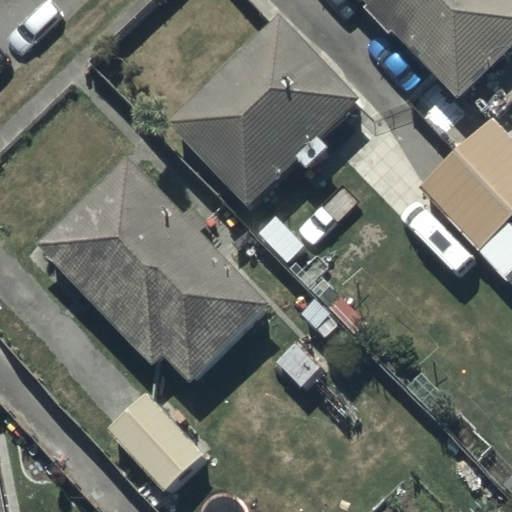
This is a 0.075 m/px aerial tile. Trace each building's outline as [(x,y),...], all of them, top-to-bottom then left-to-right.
[(511,72),(511,2),(510,0),(352,0),(374,22),(370,26),(396,53),(400,50),(464,117),(511,72)] [(371,118),(288,33),(175,144),(258,228),(309,178),(318,187),(341,164),(332,156),(371,118)] [(511,146),(498,132),(424,202),(511,294),(511,146)] [(135,176),(45,265),(160,383),(170,373),(197,401),(277,324),(208,253),(217,244),(201,227),(192,235),(135,176)] [(152,408),(113,446),(170,506),(209,468),(152,408)] [(9,511),(0,465),(0,511),(9,511)]
